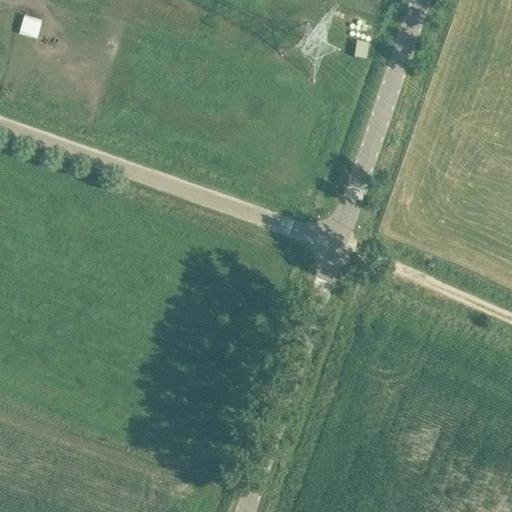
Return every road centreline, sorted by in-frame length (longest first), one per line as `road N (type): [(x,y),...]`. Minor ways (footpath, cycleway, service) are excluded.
road 1 (unclassified): [(336,243),(0,128)]
road 2 (unclassified): [(243,511),(336,243)]
road 3 (unclassified): [(336,243),(423,0)]
road 4 (track): [(336,243),(511,319)]
